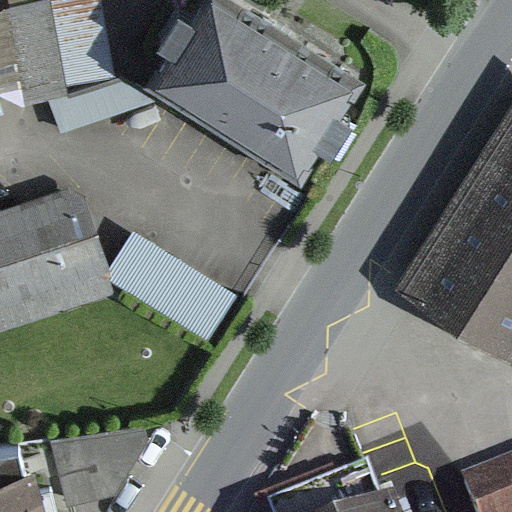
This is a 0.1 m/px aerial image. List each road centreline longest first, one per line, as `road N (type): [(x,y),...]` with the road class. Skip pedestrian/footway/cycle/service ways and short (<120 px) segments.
road 1 (residential): [(472,65),(190,511)]
road 2 (residential): [(472,65),(368,0)]
